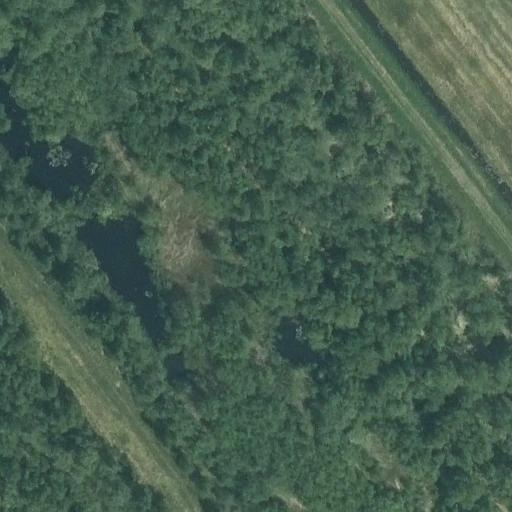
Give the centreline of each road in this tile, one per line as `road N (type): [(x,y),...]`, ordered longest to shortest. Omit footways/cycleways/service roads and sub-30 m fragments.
road 1 (track): [(510,511),(428,388),(109,0)]
road 2 (track): [(332,0),(511,228)]
